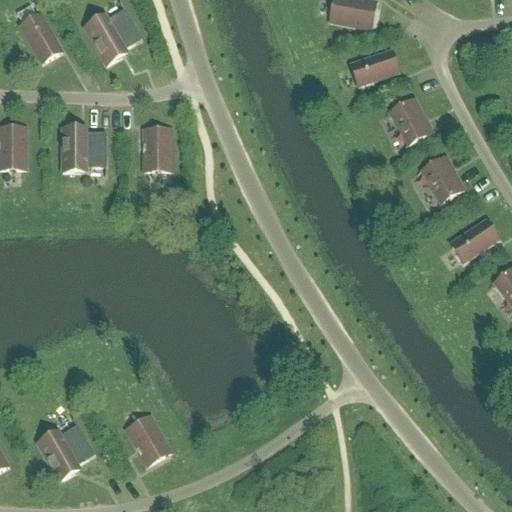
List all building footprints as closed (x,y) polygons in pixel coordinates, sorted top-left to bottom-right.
[(377,7),(337,0),(335,0),(330,27),(372,35),(377,7)] [(142,45),(126,16),(109,26),(106,21),(85,33),(107,71),(128,59),(125,55),(142,45)] [(40,20),(21,32),(43,70),(62,58),(40,20)] [(358,92),(400,78),(392,57),(351,71),(358,92)] [(432,140),(414,105),(394,116),(392,117),(400,134),(402,133),(411,150),(432,140)] [(0,175),(27,175),(27,133),(0,133),(0,175)] [(107,173),(107,140),(87,140),(87,134),(63,135),(63,178),(87,178),(87,173),(107,173)] [(144,177),(172,177),(172,135),(144,135),(144,177)] [(464,197),(444,163),(424,175),(434,192),(432,193),(442,209),(444,208),(464,197)] [(500,245),(487,226),(451,250),(463,269),(500,245)] [(511,274),(497,287),(495,289),(506,304),(508,302),(511,306),(511,274)] [(172,458),(151,422),(127,436),(148,472),(172,458)] [(59,437),(38,449),(60,487),(80,475),(78,471),(95,461),(79,432),(61,442),(59,437)] [(0,477),(9,472),(0,456),(0,477)]
